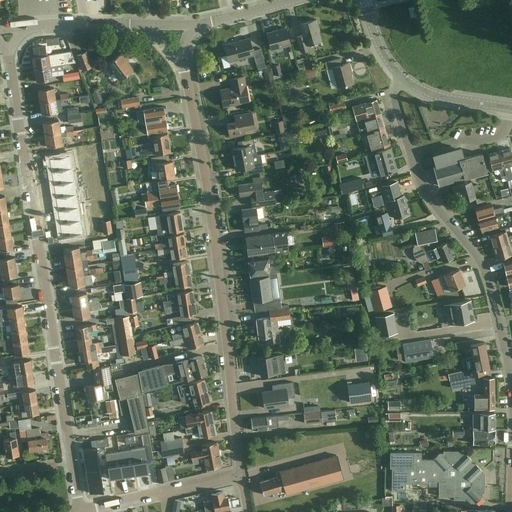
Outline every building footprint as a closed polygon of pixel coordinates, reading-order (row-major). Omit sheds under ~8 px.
[(307,22),(300,24),(303,35),(297,37),(301,52),(307,50),(306,45),(321,41),(318,31),(319,30),(316,19),(307,22)] [(271,50),(290,45),(286,29),(273,32),(273,31),(266,33),(271,50)] [(265,65),(264,61),(260,49),(252,51),(249,38),(224,45),(229,62),(253,55),(255,63),(258,70),(265,68),(265,69),(270,68),(269,64),(265,65)] [(34,57),(33,57),(35,70),(62,65),(74,63),(75,63),(70,51),(61,53),(47,55),(46,55),(45,50),(43,50),(43,47),(35,48),(35,51),(33,51),(34,57)] [(82,70),(92,66),(89,58),(88,59),(86,52),(76,56),(82,70)] [(119,79),(132,69),(126,61),(128,60),(122,53),(108,64),(109,65),(105,67),(110,74),(114,72),(119,79)] [(340,58),(324,62),(326,69),(332,67),(338,87),(353,83),(350,71),(351,70),(349,63),(342,65),(340,58)] [(272,66),(275,76),(281,74),(282,74),(279,64),(272,66)] [(51,79),(50,72),(63,70),(62,65),(35,70),(37,82),(51,79)] [(307,76),(314,75),(311,65),(305,66),(307,76)] [(271,69),(264,70),(265,78),(273,76),(271,69)] [(78,72),(62,74),(63,81),(79,78),(78,72)] [(223,106),(248,102),(243,76),(230,79),(231,88),(220,90),(223,106)] [(53,87),(38,90),(40,102),(55,99),(53,87)] [(98,91),(91,94),(95,104),(102,101),(98,91)] [(121,107),(138,104),(137,97),(119,100),(121,107)] [(55,100),(40,102),(42,114),(62,111),(61,104),(60,99),(55,100)] [(356,120),(380,113),(376,100),(366,102),(352,106),(356,120)] [(345,104),(329,108),(331,115),(346,111),(345,104)] [(139,135),(167,131),(163,107),(136,111),(138,123),(145,121),(147,129),(138,130),(139,135)] [(244,129),(254,127),(251,112),(236,115),(237,121),(227,123),(229,137),(245,134),(244,129)] [(69,123),(81,121),(80,113),(68,115),(69,123)] [(360,135),(369,132),(384,128),(380,113),(356,120),(360,135)] [(58,120),(43,122),(45,134),(73,130),(72,125),(65,126),(65,125),(59,126),(58,120)] [(273,122),(275,133),(284,131),(283,126),(282,120),(273,122)] [(369,132),(360,134),(364,147),(369,145),(371,152),(390,146),(384,128),(369,132)] [(73,130),(45,134),(47,147),(62,144),(61,137),(74,135),(84,134),(83,129),(73,130)] [(326,129),(313,132),(315,139),(327,136),(326,129)] [(344,132),(333,136),(334,141),(338,140),(342,139),(346,138),(344,132)] [(148,155),(170,151),(167,133),(152,136),(154,148),(136,151),(135,147),(125,149),(127,159),(137,158),(148,155)] [(253,156),(253,155),(252,155),(251,150),(255,148),(253,138),(241,141),(242,147),(232,149),(234,160),(253,156)] [(373,153),(365,156),(367,163),(375,161),(379,175),(384,174),(396,170),(390,148),(384,150),(373,153)] [(433,155),(436,166),(460,159),(465,178),(473,175),(474,177),(476,176),(476,174),(486,171),(481,153),(463,158),(460,148),(433,155)] [(511,178),(511,175),(509,165),(511,164),(511,153),(510,148),(499,151),(507,180),(511,178)] [(507,180),(499,151),(487,154),(492,170),(498,168),(500,176),(502,181),(507,180)] [(345,153),(335,156),(337,163),(347,160),(345,153)] [(70,154),(48,158),(51,172),(72,168),(70,154)] [(153,170),(151,171),(152,178),(174,174),(171,160),(167,161),(166,154),(150,157),(153,170)] [(264,171),(262,162),(260,154),(253,156),(234,160),(236,170),(247,168),(248,174),(264,171)] [(275,162),(273,162),(275,167),(283,165),(282,158),(275,160),(275,162)] [(127,159),(122,160),(123,169),(132,167),(131,159),(127,159)] [(438,185),(465,178),(460,159),(436,166),(433,167),(438,185)] [(72,168),(51,172),(53,185),(74,181),(72,168)] [(252,206),(275,203),(281,202),(279,189),(263,192),(260,176),(252,177),(253,183),(238,185),(240,196),(250,195),(252,206)] [(175,182),(169,183),(168,178),(151,181),(151,183),(153,191),(146,192),(147,199),(144,200),(145,201),(177,195),(175,182)] [(361,178),(340,183),(342,192),(363,187),(361,178)] [(74,181),(53,185),(55,198),(76,194),(74,181)] [(403,195),(401,196),(397,181),(382,186),(386,200),(389,199),(394,218),(409,213),(403,195)] [(474,191),(478,190),(477,184),(472,185),(471,181),(452,186),(454,194),(460,192),(462,200),(475,196),(474,191)] [(500,190),(501,197),(509,195),(507,188),(500,190)] [(76,194),(55,198),(57,211),(78,207),(76,194)] [(145,201),(145,206),(162,204),(163,209),(179,206),(177,195),(145,201)] [(502,207),(493,209),(491,203),(475,208),(479,220),(504,213),(509,211),(508,207),(503,209),(502,207)] [(78,207),(57,211),(59,224),(80,220),(78,207)] [(147,215),(146,208),(134,210),(135,217),(147,215)] [(244,231),(266,228),(266,224),(265,224),(265,219),(258,219),(257,208),(242,210),(244,231)] [(155,216),(158,234),(183,230),(180,212),(155,216)] [(386,212),(375,215),(377,224),(378,224),(382,236),(392,233),(386,212)] [(334,213),(323,215),(324,222),(335,221),(334,213)] [(506,219),(505,217),(504,213),(479,220),(482,231),(510,223),(508,219),(506,219)] [(8,216),(0,217),(0,227),(9,226),(8,216)] [(80,220),(59,224),(61,238),(82,234),(80,220)] [(101,222),(103,233),(111,232),(109,220),(101,222)] [(316,225),(300,228),(301,234),(317,231),(316,225)] [(9,226),(0,227),(0,238),(11,237),(9,226)] [(117,241),(124,240),(124,238),(126,238),(124,228),(115,229),(117,241)] [(437,246),(435,240),(437,240),(434,229),(415,233),(417,244),(414,244),(412,248),(412,250),(412,251),(412,253),(413,256),(414,258),(415,259),(417,261),(418,261),(420,262),(422,263),(432,259),(432,261),(436,259),(438,263),(443,261),(443,262),(453,257),(447,242),(437,246)] [(274,254),(288,252),(285,231),(245,237),(247,255),(274,251),(274,254)] [(493,247),(511,241),(511,236),(508,237),(506,231),(489,235),(493,247)] [(157,249),(185,245),(183,233),(168,235),(169,241),(159,243),(160,248),(157,249)] [(337,234),(322,236),(323,244),(338,242),(337,234)] [(11,237),(0,238),(0,250),(13,249),(11,237)] [(64,258),(92,254),(115,251),(114,239),(101,241),(102,247),(92,249),(92,250),(85,251),(86,251),(79,252),(78,246),(63,249),(64,258)] [(119,255),(126,254),(125,250),(126,250),(124,240),(117,241),(119,255)] [(511,241),(493,247),(496,258),(511,253),(510,247),(511,246),(511,241)] [(400,256),(410,253),(408,242),(398,245),(400,256)] [(185,245),(157,249),(158,254),(171,252),(172,258),(187,256),(185,245)] [(356,251),(360,268),(365,267),(365,266),(369,265),(367,255),(362,256),(361,251),(356,251)] [(135,255),(134,255),(133,253),(126,254),(119,255),(120,260),(121,268),(122,267),(136,266),(135,255)] [(92,254),(64,258),(66,268),(81,266),(80,261),(93,259),(92,254)] [(349,255),(341,256),(342,263),(350,262),(349,255)] [(0,268),(15,266),(14,256),(0,258),(0,268)] [(250,275),(281,271),(280,265),(268,267),(267,258),(248,261),(250,275)] [(120,260),(113,261),(114,269),(121,268),(120,260)] [(511,260),(503,262),(509,286),(511,285),(511,260)] [(156,279),(159,278),(190,273),(188,261),(172,264),(173,271),(164,272),(164,274),(156,275),(156,279)] [(313,274),(312,264),(296,266),(297,276),(313,274)] [(95,268),(88,269),(88,265),(81,266),(66,268),(67,277),(95,273),(95,268)] [(350,265),(342,267),(344,273),(352,272),(350,265)] [(0,272),(1,273),(2,278),(17,276),(15,266),(0,268),(0,272)] [(124,282),(138,281),(136,266),(122,267),(124,282)] [(444,293),(465,284),(458,269),(438,278),(444,293)] [(352,272),(344,273),(348,289),(349,289),(355,287),(352,272)] [(159,284),(175,281),(176,287),(192,285),(190,273),(159,278),(159,284)] [(91,274),(67,277),(69,287),(84,285),(92,283),(91,274)] [(269,310),(281,308),(280,297),(272,298),(269,276),(251,279),(254,304),(256,303),(257,311),(269,309),(269,310)] [(423,277),(415,280),(417,286),(425,283),(423,277)] [(143,295),(140,281),(124,284),(125,292),(126,298),(143,295)] [(124,283),(112,285),(114,293),(121,292),(125,292),(124,284),(124,283)] [(5,299),(20,296),(18,284),(3,286),(0,286),(0,292),(4,292),(5,299)] [(386,285),(368,290),(374,312),(391,307),(386,285)] [(355,287),(349,289),(352,301),(358,299),(355,287)] [(163,307),(194,302),(193,290),(177,292),(178,299),(162,301),(163,307)] [(72,307),(98,303),(97,297),(86,298),(85,292),(70,295),(72,307)] [(126,298),(128,312),(137,311),(134,297),(126,298)] [(450,311),(445,312),(447,324),(473,320),(469,299),(449,303),(450,311)] [(192,320),(191,314),(196,313),(194,302),(163,307),(164,312),(170,311),(179,309),(180,315),(172,316),(174,324),(192,320)] [(98,303),(72,307),(74,319),(89,316),(88,310),(99,308),(98,303)] [(0,321),(23,318),(22,306),(7,308),(9,315),(0,315),(0,321)] [(116,317),(128,315),(127,306),(114,309),(116,317)] [(278,329),(277,320),(290,318),(288,308),(281,308),(269,310),(269,317),(256,319),(258,338),(265,337),(266,344),(280,343),(279,335),(281,334),(283,332),(282,330),(280,329),(278,329)] [(399,317),(420,317),(420,309),(399,309),(399,317)] [(139,325),(136,312),(129,314),(131,326),(139,325)] [(116,323),(118,332),(120,344),(122,355),(132,354),(135,353),(134,349),(133,341),(131,330),(128,315),(116,317),(115,317),(116,317),(116,323)] [(393,316),(375,319),(378,337),(396,334),(393,316)] [(11,332),(25,329),(23,318),(0,321),(0,326),(10,325),(11,332)] [(169,341),(200,333),(197,321),(182,325),(183,331),(171,334),(172,339),(169,340),(169,341)] [(77,338),(91,336),(90,330),(97,329),(96,323),(75,327),(77,338)] [(13,343),(27,341),(25,329),(11,332),(12,338),(1,340),(2,345),(9,344),(13,343)] [(352,331),(353,342),(364,341),(364,330),(352,331)] [(170,347),(186,342),(188,348),(203,344),(200,333),(169,341),(170,347)] [(102,341),(94,342),(92,343),(91,336),(77,338),(79,350),(101,347),(101,346),(103,346),(102,341)] [(146,339),(135,342),(137,349),(148,346),(146,339)] [(430,339),(402,343),(404,362),(433,358),(430,339)] [(467,340),(454,342),(456,348),(468,346),(467,340)] [(27,341),(13,343),(15,355),(29,353),(27,341)] [(473,357),(487,354),(485,342),(470,345),(473,357)] [(394,344),(396,358),(403,357),(401,343),(394,344)] [(154,344),(148,346),(151,358),(157,357),(154,344)] [(365,346),(354,347),(355,361),(366,360),(365,346)] [(101,347),(79,350),(81,362),(85,361),(86,367),(98,366),(96,353),(102,352),(101,347)] [(270,356),(258,357),(261,375),(264,375),(284,372),(285,372),(282,354),(270,355),(270,356)] [(473,357),(462,359),(464,371),(473,369),(474,375),(489,372),(488,367),(489,367),(487,354),(473,357)] [(180,380),(181,380),(207,374),(202,355),(176,362),(180,380)] [(19,373),(32,371),(30,359),(10,362),(11,367),(18,366),(19,373)] [(143,391),(180,380),(176,362),(161,363),(138,370),(138,372),(115,378),(120,398),(118,399),(121,415),(130,413),(135,433),(148,429),(142,393),(143,393),(143,391)] [(108,397),(107,390),(112,389),(108,365),(92,368),(95,384),(84,386),(86,392),(87,392),(88,400),(108,397)] [(450,380),(474,375),(473,369),(461,372),(460,371),(447,373),(448,379),(449,381),(450,380)] [(32,371),(19,373),(20,381),(13,382),(14,387),(34,384),(32,371)] [(450,380),(449,381),(450,386),(475,381),(474,375),(450,380)] [(494,409),(495,378),(482,378),(481,387),(483,387),(483,394),(474,394),(474,408),(494,409)] [(189,383),(177,386),(180,397),(197,393),(207,390),(204,379),(189,383)] [(369,381),(348,384),(350,402),(371,399),(369,381)] [(272,390),(262,392),(264,408),(288,405),(287,397),(295,396),(293,382),(276,384),(276,390),(272,390)] [(24,403),(37,401),(35,389),(7,394),(8,399),(19,397),(20,404),(24,403)] [(181,403),(193,400),(194,406),(210,402),(207,390),(180,397),(181,403)] [(142,394),(145,407),(151,405),(149,393),(142,394)] [(115,400),(106,401),(108,413),(109,413),(117,411),(115,400)] [(37,401),(24,403),(25,410),(17,412),(18,416),(39,413),(37,401)] [(400,401),(387,401),(387,409),(400,409),(400,401)] [(145,408),(147,418),(154,417),(153,414),(151,406),(145,408)] [(211,411),(185,416),(188,427),(213,422),(211,411)] [(315,412),(303,413),(304,423),(322,421),(321,411),(320,411),(315,412)] [(467,429),(495,429),(495,413),(480,413),(480,423),(467,423),(467,429)] [(251,418),(252,430),(268,428),(268,427),(278,426),(277,415),(251,418)] [(17,420),(8,421),(10,429),(18,427),(17,420)] [(186,435),(199,433),(200,437),(215,434),(213,422),(188,427),(185,428),(186,435)] [(48,433),(40,434),(39,428),(19,431),(21,441),(28,440),(29,450),(37,449),(38,451),(48,449),(46,438),(48,438),(48,433)] [(467,429),(453,429),(453,436),(471,436),(471,432),(473,432),(473,443),(495,443),(495,429),(467,429)] [(6,456),(18,454),(15,431),(9,432),(10,438),(3,439),(6,456)] [(160,441),(161,450),(183,446),(181,437),(160,441)] [(103,438),(90,440),(92,448),(96,447),(104,446),(103,438)] [(425,438),(418,440),(420,446),(427,444),(425,438)] [(194,459),(219,454),(217,442),(201,445),(202,450),(191,453),(192,459),(194,459)] [(146,445),(130,448),(131,449),(135,475),(148,473),(146,460),(148,460),(146,445)] [(163,457),(184,453),(183,446),(161,450),(163,457)] [(92,448),(82,449),(86,471),(100,469),(99,465),(96,447),(92,448)] [(131,449),(118,451),(122,477),(135,475),(131,449)] [(484,492),(484,475),(482,475),(482,470),(475,464),(471,464),(471,459),(465,453),(461,453),(461,451),(443,450),(443,453),(438,453),(432,459),(421,459),(421,452),(389,451),(389,467),(391,467),(391,491),(405,491),(405,483),(429,483),(429,480),(438,481),(438,496),(453,496),(453,499),(467,500),(470,503),(475,503),(481,497),(481,492),(484,492)] [(118,451),(105,453),(107,464),(107,468),(108,472),(109,479),(122,477),(118,451)] [(355,457),(358,473),(383,469),(380,453),(355,457)] [(193,464),(195,464),(204,462),(206,468),(221,465),(219,454),(194,459),(192,459),(193,464)] [(287,494),(342,479),(336,456),(275,472),(277,477),(259,482),(263,495),(285,489),(287,494)] [(155,469),(158,482),(168,480),(165,467),(155,469)] [(100,469),(86,471),(89,494),(103,492),(100,473),(100,469)] [(227,497),(222,498),(221,492),(209,494),(211,500),(203,502),(204,511),(213,511),(230,509),(227,497)] [(389,503),(388,493),(380,494),(380,503),(389,503)]
